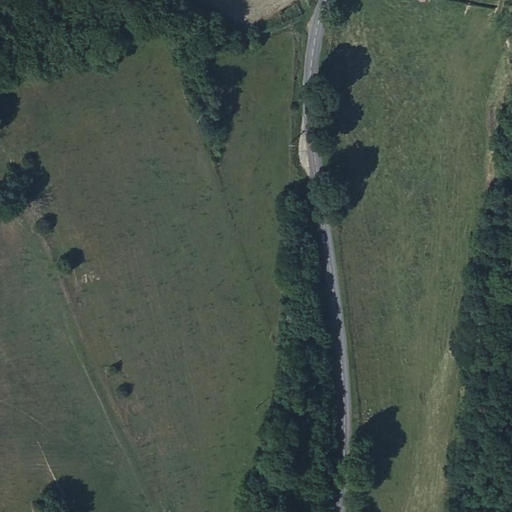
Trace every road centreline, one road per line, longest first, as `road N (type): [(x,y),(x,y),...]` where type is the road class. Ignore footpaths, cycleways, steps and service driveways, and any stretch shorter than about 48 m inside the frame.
road 1 (tertiary): [(325,0),(311,61),(317,208),(343,401),(338,511)]
road 2 (track): [(0,83),(54,21),(223,29),(298,20),(321,0)]
